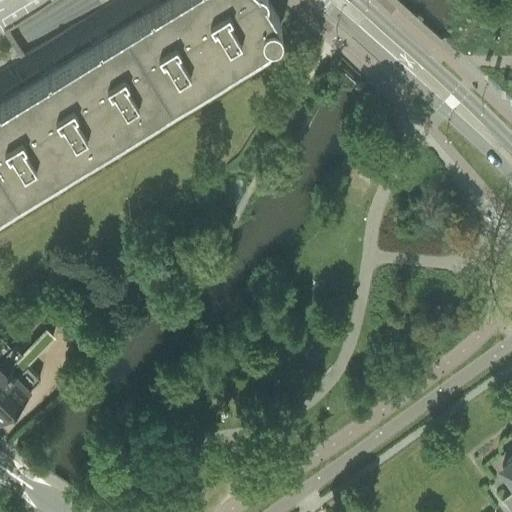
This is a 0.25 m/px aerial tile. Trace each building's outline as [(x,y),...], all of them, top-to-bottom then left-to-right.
[(147,11),(125,25),(171,99),(222,68),(180,0),(165,0),(155,6),(159,13),(151,17),(147,11)] [(180,0),(222,68),(274,36),(274,34),(277,32),(279,29),(280,26),(279,22),(277,19),(279,18),(267,0),(180,0)] [(95,43),(74,56),(120,131),(171,99),(125,25),(103,38),(107,44),(99,49),(95,43)] [(44,74),(23,88),(69,162),(120,131),(74,56),(52,70),(56,76),(48,81),(44,74)] [(0,165),(17,194),(69,162),(23,88),(1,101),(5,107),(0,110),(0,165)] [(0,204),(17,194),(0,165),(0,204)] [(85,307),(100,321),(107,313),(93,299),(85,307)] [(20,350),(0,371),(0,416),(40,377),(26,364),(62,327),(53,318),(21,351),(20,350)] [(0,371),(20,350),(13,343),(10,346),(0,336),(0,371)] [(511,489),(501,497),(511,511),(511,458),(502,466),(511,480),(511,489)]
